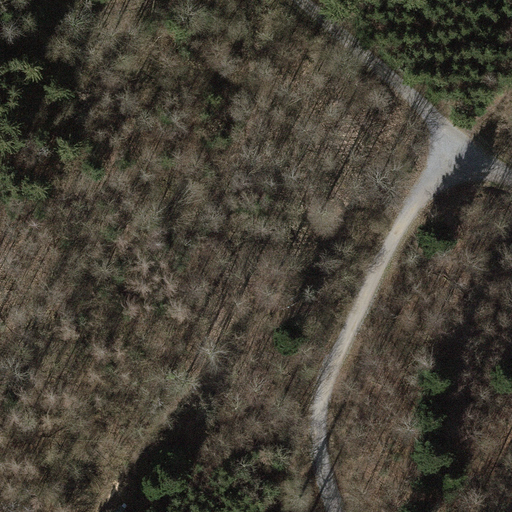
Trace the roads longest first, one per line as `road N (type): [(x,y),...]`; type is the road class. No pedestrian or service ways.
road 1 (track): [(337,511),(315,450),(322,371),(454,138)]
road 2 (track): [(511,180),(295,0)]
